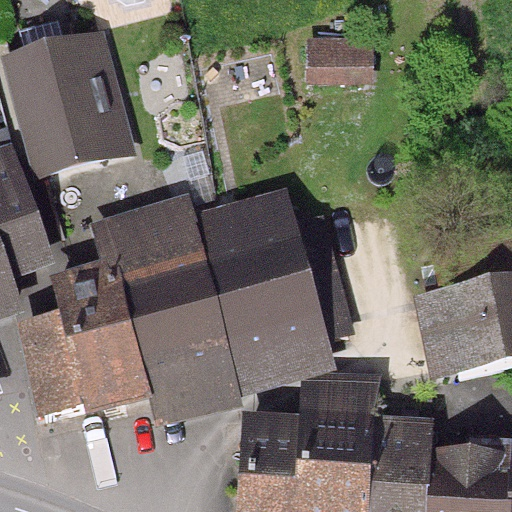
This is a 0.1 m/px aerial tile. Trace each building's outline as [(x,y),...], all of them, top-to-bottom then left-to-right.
[(105,31),(4,56),(34,179),(135,154),(105,31)] [(307,38),(306,84),(375,86),(376,40),(307,38)] [(56,263),(12,142),(0,146),(0,222),(16,278),(56,263)] [(286,186),(195,212),(242,394),(302,378),(328,371),(336,369),(329,340),(356,334),(323,204),(296,211),(286,186)] [(84,403),(87,413),(150,397),(157,426),(244,406),(242,394),(195,212),(190,192),(90,223),(100,259),(51,276),(59,310),(18,324),(39,416),(84,403)] [(0,319),(26,310),(16,278),(0,222),(0,319)] [(440,290),(414,295),(431,380),(511,364),(511,223),(430,240),(440,290)] [(295,511),(369,511),(375,415),(376,402),(382,375),(328,371),(302,378),(299,413),(295,511)] [(242,411),(237,511),(295,511),(299,413),(242,411)] [(428,511),(432,447),(434,417),(375,415),(369,511),(428,511)] [(511,511),(511,443),(511,447),(432,447),(428,511),(511,511)]
